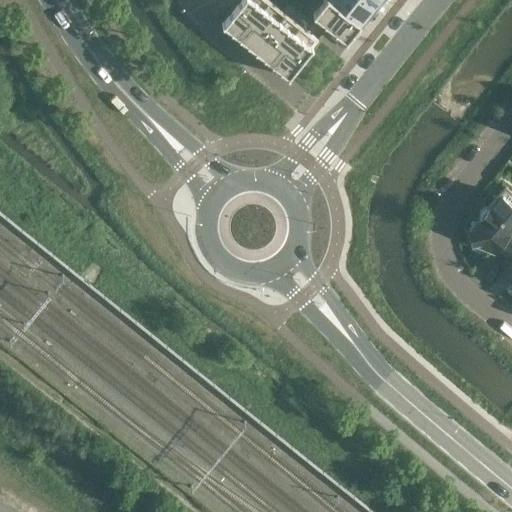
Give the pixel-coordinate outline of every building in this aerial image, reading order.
[(241,0),(221,24),(255,51),(285,14),(281,11),(267,0),(241,0)] [(327,0),(323,0),(312,15),(346,41),(359,25),(327,0)] [(327,0),(359,25),(371,9),(360,0),(327,0)] [(360,0),(371,9),(378,0),(360,0)] [(288,4),(281,11),(285,14),(288,16),(294,9),(288,4)] [(285,14),(255,51),(288,77),(318,40),(288,16),(285,14)] [(471,227),(468,228),(472,242),(474,241),(493,249),(496,245),(506,253),(511,246),(511,192),(505,186),(493,200),(487,207),(485,206),(478,214),(480,216),(471,227)]
